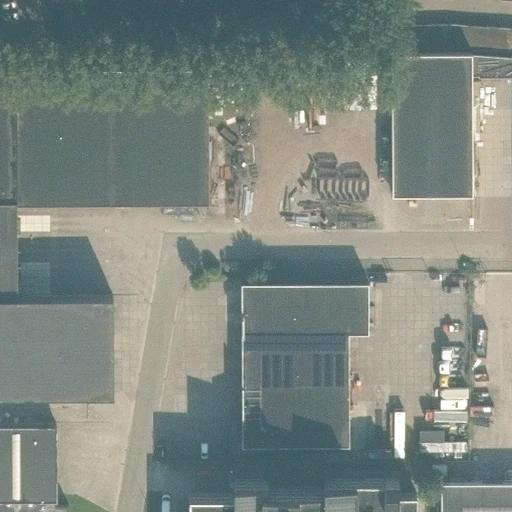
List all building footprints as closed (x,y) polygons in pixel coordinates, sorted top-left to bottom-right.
[(448,47),(449,47),(450,23),(435,24),(436,47),(448,47)] [(449,47),(461,48),(463,24),(450,23),(449,47)] [(412,49),(424,48),(423,24),(411,25),(412,49)] [(424,48),(436,47),(435,24),(423,24),(424,48)] [(463,24),(461,48),(473,49),(475,25),(463,24)] [(389,50),(400,49),(399,25),(388,26),(389,50)] [(400,49),(412,49),(411,25),(399,25),(400,49)] [(473,49),(485,50),(487,26),(475,25),(473,49)] [(485,50),(497,50),(499,27),(487,26),(485,50)] [(497,50),(509,51),(511,28),(499,27),(497,50)] [(511,56),(471,54),(471,52),(391,52),(392,194),(472,194),(471,76),(478,76),(478,77),(509,77),(511,75),(511,56)] [(375,108),(374,58),(341,58),(341,108),(375,108)] [(16,201),(208,200),(207,66),(0,67),(0,394),(113,394),(112,295),(17,297),(16,201)] [(79,253),(79,249),(64,248),(65,241),(38,240),(38,251),(79,253)] [(368,282),(242,282),(242,445),(348,445),(348,332),(368,332),(368,282)] [(55,423),(6,423),(0,423),(0,511),(67,511),(68,505),(56,505),(55,423)] [(444,442),(445,424),(420,423),(420,441),(444,442)] [(432,474),(446,474),(446,464),(432,464),(432,474)] [(415,511),(415,490),(397,490),(397,478),(383,478),(383,479),(322,479),(322,486),(266,487),(266,480),(233,480),(233,492),(189,492),(188,511),(415,511)] [(511,511),(511,481),(440,482),(440,511),(511,511)]
